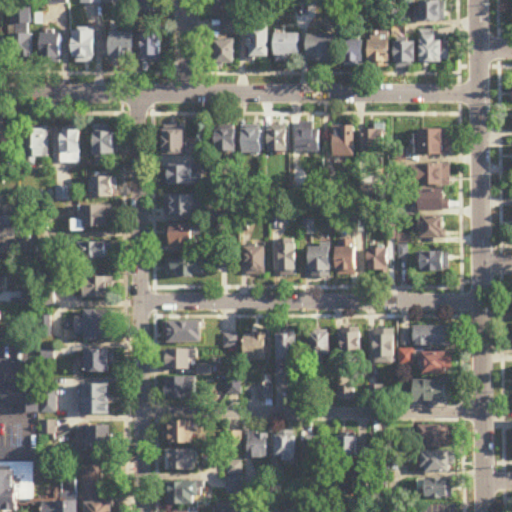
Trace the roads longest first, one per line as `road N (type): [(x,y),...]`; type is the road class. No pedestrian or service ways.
road 1 (tertiary): [(476,0),(483,511)]
road 2 (residential): [(477,93),(0,93)]
road 3 (residential): [(136,95),(141,511)]
road 4 (residential): [(138,302),(480,301)]
